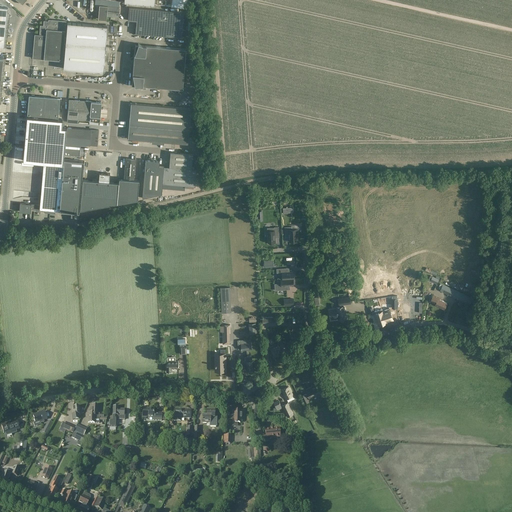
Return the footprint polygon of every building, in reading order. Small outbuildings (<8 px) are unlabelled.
[(119,6),(99,5),(98,19),(106,20),(106,16),(118,17),(119,6)] [(147,35),(150,9),(129,8),(128,20),(136,21),(135,34),(147,35)] [(184,12),(150,9),(147,35),(181,38),(184,12)] [(40,24),(39,34),(34,34),(32,58),(63,61),(62,68),(103,72),(107,26),(105,26),(65,22),(65,20),(47,19),(47,20),(43,20),(42,24),(40,24)] [(139,85),(182,89),(186,49),(142,45),(138,44),(138,45),(135,45),(131,85),(134,85),(134,86),(139,85)] [(59,98),(32,96),(29,96),(25,146),(40,147),(39,152),(55,153),(59,98)] [(89,120),(91,101),(69,99),(67,118),(89,120)] [(89,120),(92,120),(99,121),(101,102),(91,101),(89,120)] [(128,139),(151,141),(188,144),(191,108),(131,103),(128,139)] [(98,130),(71,127),(67,127),(64,154),(79,155),(80,144),(97,146),(98,130)] [(169,167),(164,166),(163,183),(195,186),(196,169),(191,169),(192,154),(170,152),(169,167)] [(124,178),(134,179),(136,159),(126,158),(124,178)] [(159,161),(145,160),(142,198),(162,194),(162,189),(163,183),(164,166),(159,166),(159,161)] [(40,205),(40,209),(71,212),(71,216),(78,217),(83,166),(43,162),(43,163),(43,169),(40,205)] [(106,166),(106,170),(95,171),(95,174),(112,174),(112,166),(106,166)] [(118,182),(117,203),(137,199),(139,180),(119,178),(118,182)] [(118,182),(82,179),(80,210),(117,203),(118,182)] [(298,185),(279,187),(280,203),(288,203),(286,191),(292,190),(292,192),(299,192),(298,185)] [(446,199),(446,208),(453,208),(453,206),(457,206),(457,199),(446,199)] [(40,205),(31,204),(20,203),(19,211),(30,212),(31,209),(35,210),(35,211),(39,212),(40,209),(40,205)] [(282,211),(283,222),(295,221),(294,221),(305,220),(304,210),(282,211)] [(272,230),(268,231),(268,243),(270,243),(270,244),(274,244),(274,243),(276,243),(275,235),(279,235),(279,227),(274,227),(274,228),(272,228),(272,230)] [(285,234),(289,234),(290,242),(298,241),(298,229),(292,229),(291,227),(285,227),(285,234)] [(267,270),(267,239),(262,239),(262,236),(256,236),(256,252),(259,252),(259,264),(260,264),(260,270),(258,270),(258,273),(272,272),(272,270),(267,270)] [(389,254),(382,256),(385,265),(392,263),(389,254)] [(287,268),(277,269),(277,273),(278,273),(278,275),(282,275),(283,279),(295,278),(294,272),(287,272),(287,268)] [(430,281),(437,284),(440,278),(436,276),(436,278),(430,275),(428,280),(430,281)] [(281,279),(281,283),(279,284),(279,290),(287,290),(287,286),(294,285),(294,284),(295,284),(295,280),(293,280),(293,279),(295,279),(295,278),(283,279),(281,279)] [(443,284),(443,285),(440,291),(470,305),(473,298),(443,284)] [(230,287),(220,288),(222,313),(232,312),(230,287)] [(439,297),(434,295),(431,302),(436,304),(439,297)] [(436,304),(435,305),(444,309),(447,303),(439,299),(440,298),(439,297),(436,304)] [(337,311),(332,312),(332,314),(333,318),(336,317),(338,317),(338,321),(346,319),(344,311),(343,311),(343,306),(350,304),(349,298),(337,300),(339,306),(339,309),(336,309),(337,311)] [(389,308),(382,310),(386,322),(393,320),(389,308)] [(382,309),(375,311),(377,319),(379,325),(386,322),(382,310),(382,309)] [(306,330),(291,336),(293,341),(308,335),(306,330)] [(247,343),(241,343),(242,349),(242,351),(246,350),(249,350),(253,349),(251,342),(247,343)] [(288,348),(285,343),(281,345),(281,347),(280,348),(279,345),(271,349),(274,356),(280,353),(279,351),(281,350),(282,349),(283,350),(288,348)] [(221,349),(221,354),(221,356),(220,356),(216,356),(216,363),(216,365),(216,366),(216,369),(219,369),(219,371),(222,371),(222,369),(225,369),(225,366),(226,366),(225,356),(224,356),(224,354),(225,354),(225,349),(221,349)] [(247,357),(245,357),(246,362),(247,362),(248,370),(253,370),(252,362),(253,362),(252,354),(250,355),(249,350),(246,350),(247,355),(247,357)] [(167,371),(172,371),(172,368),(179,368),(179,361),(167,361),(167,366),(167,371)] [(324,394),(323,392),(319,383),(306,390),(310,399),(317,395),(318,396),(319,397),(321,397),(323,396),(324,395),(324,394)] [(295,399),(293,396),(293,395),(289,387),(282,390),(286,399),(287,402),(295,399)] [(274,403),(276,407),(274,408),(275,411),(278,410),(282,408),(279,401),(274,403)] [(288,402),(282,406),(287,417),(294,414),(288,402)] [(104,414),(97,414),(98,405),(92,405),(92,413),(88,413),(88,423),(95,423),(95,418),(99,419),(100,418),(100,417),(103,417),(104,414)] [(83,409),(79,409),(79,407),(73,407),(73,415),(74,415),(74,417),(80,417),(83,411),(83,409)] [(109,420),(109,427),(116,428),(117,428),(117,419),(124,420),(125,420),(125,416),(124,416),(124,410),(118,410),(118,408),(117,407),(115,407),(113,407),(112,420),(109,420)] [(162,413),(154,413),(154,409),(151,409),(151,408),(147,408),(147,409),(143,409),(142,417),(143,417),(154,418),(154,420),(162,421),(162,420),(164,420),(164,419),(165,419),(165,414),(162,414),(162,413)] [(175,410),(174,421),(180,421),(181,418),(190,418),(191,411),(175,410)] [(44,422),(44,420),(47,419),(44,411),(33,415),(35,423),(39,421),(40,423),(44,422)] [(202,415),(202,423),(210,424),(210,427),(217,427),(217,417),(214,417),(214,411),(207,411),(207,415),(202,415)] [(234,419),(232,419),(232,425),(237,425),(237,423),(240,423),(240,418),(241,418),(241,415),(241,414),(240,414),(240,411),(234,411),(234,419)] [(1,425),(4,434),(20,429),(17,420),(1,425)] [(65,423),(63,429),(65,430),(72,433),(75,427),(65,423)] [(194,434),(195,427),(187,427),(186,436),(193,436),(194,434)] [(274,429),(270,429),(265,430),(266,436),(263,437),(263,442),(269,441),(269,438),(280,437),(279,429),(274,429)] [(77,434),(75,439),(74,439),(79,441),(82,443),(85,437),(77,434)] [(132,438),(124,437),(123,437),(123,447),(132,447),(132,438)] [(8,470),(7,474),(4,472),(0,481),(1,481),(1,482),(3,482),(4,482),(7,483),(10,475),(11,474),(17,477),(20,469),(14,466),(12,472),(8,470)] [(45,467),(41,477),(48,479),(52,469),(45,467)] [(93,479),(89,476),(84,486),(89,488),(93,479)] [(48,492),(49,493),(46,499),(47,499),(47,500),(49,500),(52,501),(54,498),(54,499),(58,490),(55,489),(59,479),(55,477),(48,492)] [(35,482),(34,484),(29,482),(26,489),(35,493),(38,485),(39,483),(35,482)] [(126,491),(131,494),(135,487),(129,484),(126,491)] [(68,508),(74,495),(62,490),(60,495),(65,497),(62,505),(65,506),(65,507),(67,508),(67,507),(68,508)] [(126,491),(118,506),(120,507),(124,509),(131,494),(126,491)] [(84,493),(82,496),(78,503),(82,505),(79,511),(88,511),(90,509),(86,507),(90,500),(89,500),(90,498),(89,496),(84,493)] [(110,511),(103,508),(106,502),(99,498),(94,508),(103,511),(102,511),(110,511)]
